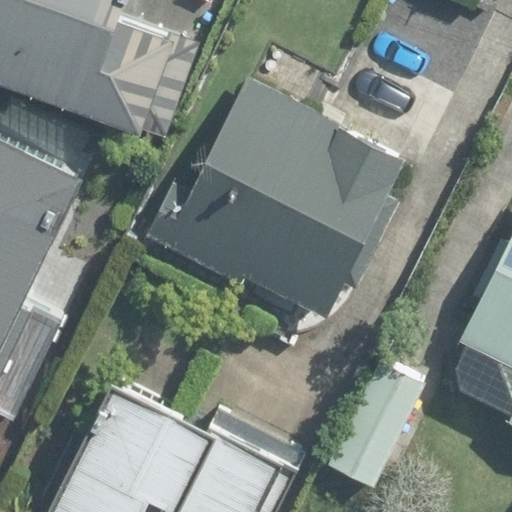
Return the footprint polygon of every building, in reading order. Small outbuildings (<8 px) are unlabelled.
[(0,0),(0,63),(175,129),(209,40),(179,0),(0,0)] [(305,331),(347,310),(419,149),(249,72),(188,208),(170,200),(143,258),(305,331)] [(0,402),(23,412),(89,261),(56,247),(96,155),(0,113),(0,402)] [(511,230),(507,228),(477,287),(490,293),(470,333),(482,339),(460,383),(511,408),(511,230)] [(381,484),(433,384),(389,361),(337,461),(381,484)] [(229,424),(126,371),(55,511),(281,511),(300,474),(287,467),(296,449),(233,417),(229,424)]
